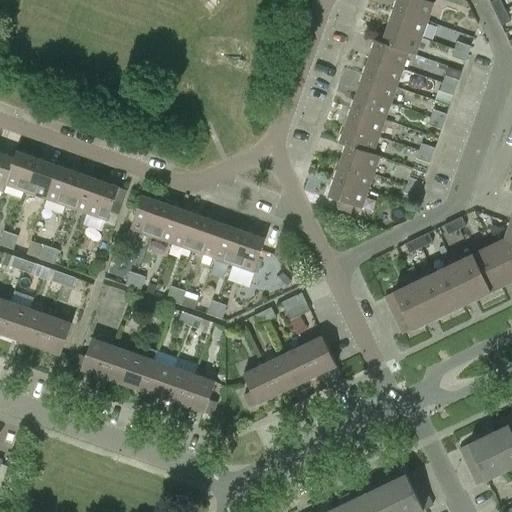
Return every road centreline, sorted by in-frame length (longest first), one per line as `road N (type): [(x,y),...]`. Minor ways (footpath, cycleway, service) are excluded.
road 1 (residential): [(331,266),(456,206),(507,60),(478,0)]
road 2 (residential): [(270,150),(186,185),(0,119)]
road 3 (residential): [(235,484),(0,394)]
road 4 (residential): [(394,407),(235,484)]
road 5 (residential): [(325,0),(270,150)]
road 6 (residential): [(394,407),(331,266)]
road 7 (residential): [(331,266),(270,150)]
